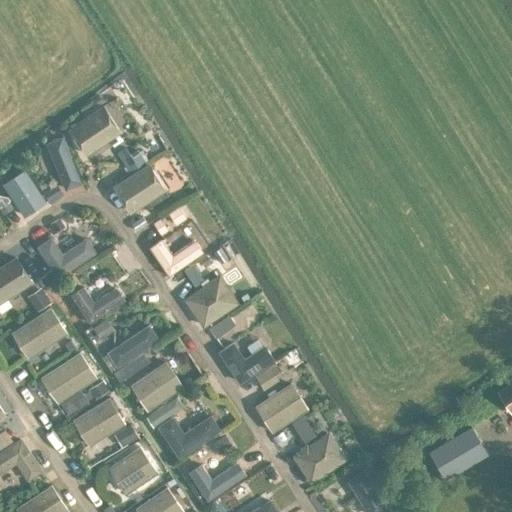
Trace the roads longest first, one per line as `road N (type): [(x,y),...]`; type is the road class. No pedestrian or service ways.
road 1 (residential): [(308,511),(117,217),(94,201),(56,210)]
road 2 (residential): [(0,379),(85,511)]
